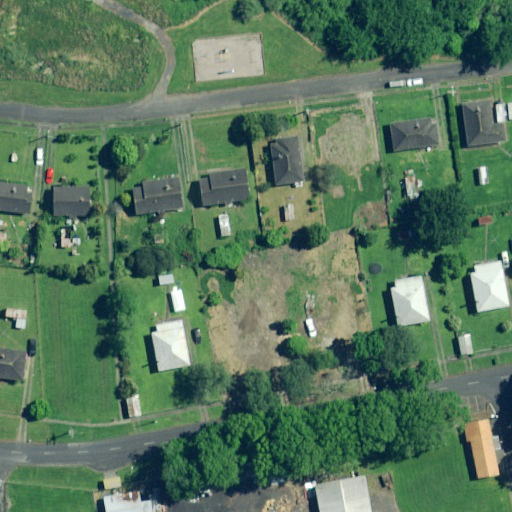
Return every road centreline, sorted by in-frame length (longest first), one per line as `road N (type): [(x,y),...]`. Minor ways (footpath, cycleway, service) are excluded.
road 1 (unclassified): [(0,450),(114,448),(511,376)]
road 2 (residential): [(0,111),(130,114),(511,64)]
